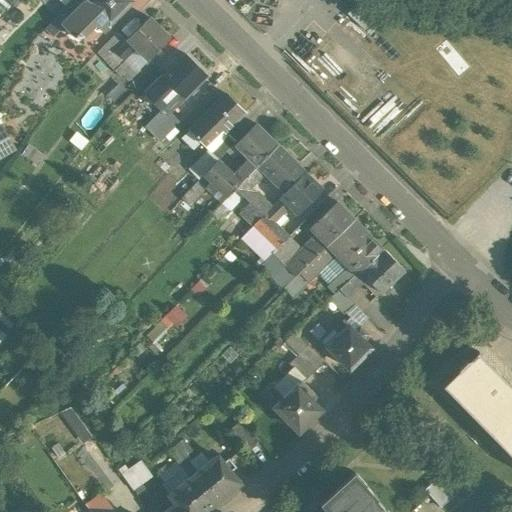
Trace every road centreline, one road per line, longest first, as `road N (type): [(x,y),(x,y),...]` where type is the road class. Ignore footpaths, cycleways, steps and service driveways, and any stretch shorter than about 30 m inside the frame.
road 1 (unclassified): [(453,269),(183,0)]
road 2 (residential): [(225,511),(342,409),(453,269)]
